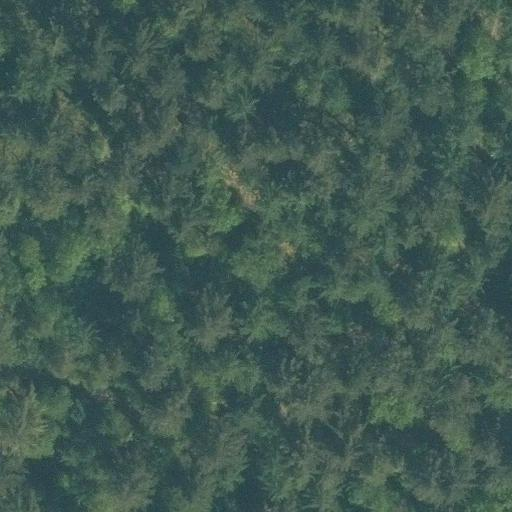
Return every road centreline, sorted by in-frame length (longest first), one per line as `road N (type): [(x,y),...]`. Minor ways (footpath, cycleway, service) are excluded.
road 1 (track): [(481,473),(310,240),(100,0)]
road 2 (track): [(510,511),(481,473),(203,428),(0,353)]
road 3 (track): [(481,473),(469,317),(470,181),(511,3)]
